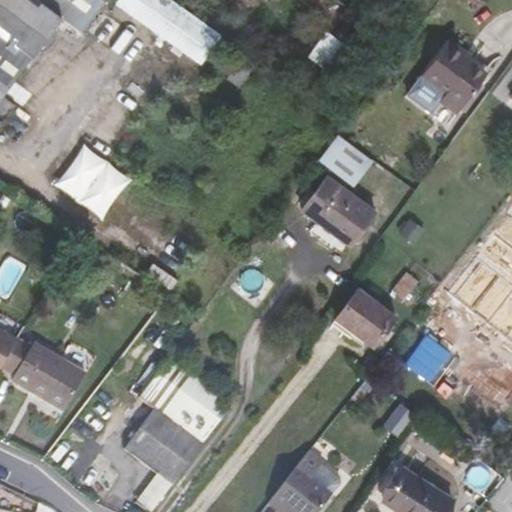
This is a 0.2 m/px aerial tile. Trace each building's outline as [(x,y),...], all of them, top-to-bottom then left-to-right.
[(0,0),(0,124),(14,104),(1,95),(61,15),(82,31),(104,0),(0,0)] [(119,0),(117,3),(201,62),(219,36),(168,0),(119,0)] [(448,40),(421,75),(446,93),(440,100),(457,113),(486,75),(464,58),(467,55),(448,40)] [(229,75),(238,61),(219,46),(210,60),(229,75)] [(328,46),(317,60),(330,69),(340,55),(328,46)] [(250,70),(238,61),(229,75),(227,77),(238,86),(250,70)] [(175,71),(121,156),(146,173),(201,88),(175,71)] [(484,103),(475,114),(483,121),(492,109),(484,103)] [(218,104),(203,125),(235,149),(241,140),(222,125),(231,113),(218,104)] [(338,136),(319,161),(354,188),(374,162),(338,136)] [(109,215),(129,172),(78,148),(58,191),(109,215)] [(436,171),(418,193),(431,204),(450,182),(436,171)] [(302,209),(349,245),(374,211),(327,176),(302,209)] [(392,290),(404,299),(419,280),(407,271),(392,290)] [(335,318),(374,346),(396,316),(358,288),(335,318)] [(511,381),(511,370),(451,322),(426,354),(493,406),(511,381)] [(0,365),(15,340),(0,331),(0,365)] [(86,374),(18,334),(15,340),(0,365),(0,366),(14,375),(12,380),(64,411),(86,374)] [(135,503),(146,511),(151,511),(232,405),(169,357),(139,397),(154,408),(124,449),(157,474),(135,503)] [(340,478),(321,463),(310,478),(297,467),(272,498),(285,509),(288,503),(296,510),(299,511),(318,511),(332,495),(331,494),(339,484),(340,478)] [(382,501),(399,511),(442,511),(451,499),(403,468),(382,501)]
